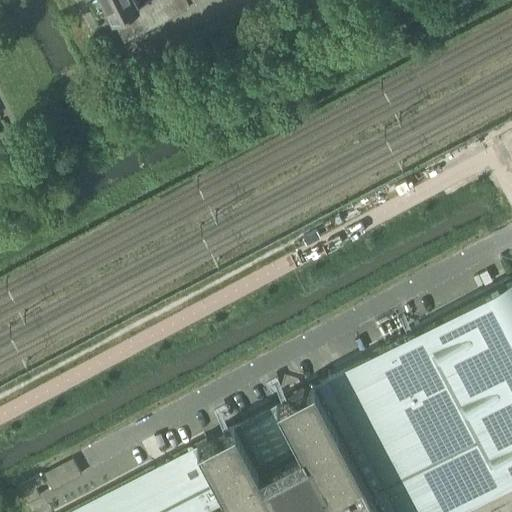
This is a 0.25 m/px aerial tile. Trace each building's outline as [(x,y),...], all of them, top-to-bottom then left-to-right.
[(113,19),(123,14),(134,8),(138,6),(134,0),(99,0),(111,22),(113,20),(113,19)] [(156,23),(167,18),(158,0),(150,0),(145,2),(156,23)] [(158,0),(167,18),(178,12),(171,0),(158,0)] [(171,0),(178,12),(189,7),(185,0),(171,0)] [(145,29),(156,23),(145,2),(138,6),(134,8),(145,29)] [(134,35),(145,29),(134,8),(123,14),(134,35)] [(123,40),(134,35),(123,14),(113,19),(113,20),(123,40)] [(511,273),(505,277),(313,379),(278,397),(233,420),(195,440),(58,511),(445,511),(511,477),(511,273)]
